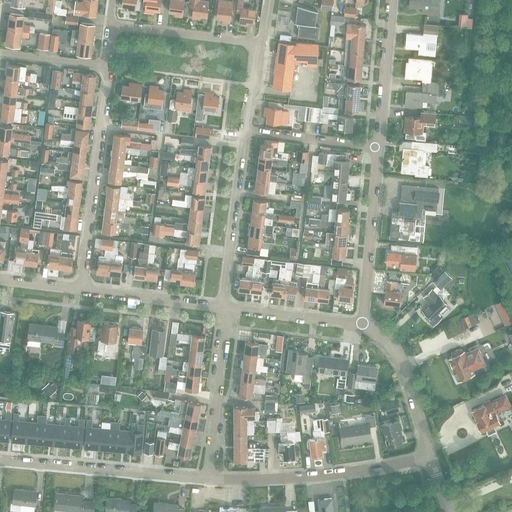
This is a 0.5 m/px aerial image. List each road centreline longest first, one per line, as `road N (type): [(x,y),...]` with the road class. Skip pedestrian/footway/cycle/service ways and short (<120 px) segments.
road 1 (unclassified): [(430,456),(338,474),(207,479)]
road 2 (residential): [(80,288),(107,66)]
road 3 (unclassified): [(207,479),(0,461)]
road 4 (residential): [(368,324),(379,144)]
road 5 (residential): [(207,479),(223,305)]
road 6 (residential): [(223,305),(245,132)]
road 7 (residential): [(261,41),(111,26)]
road 8 (unclassified): [(430,456),(400,366),(368,324)]
road 9 (unclassified): [(368,324),(223,305)]
road 10 (residential): [(379,144),(389,0)]
road 11 (unclassified): [(223,305),(80,288)]
road 12 (residential): [(379,144),(245,132)]
